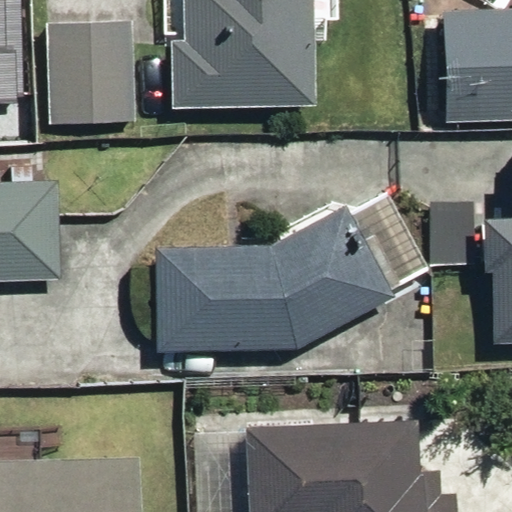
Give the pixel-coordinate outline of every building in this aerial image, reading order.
[(182,36),(183,104),(328,101),(325,0),(194,0),(196,36),(182,36)] [(511,4),(452,6),(455,118),(511,116),(511,4)] [(140,16),(54,16),(53,123),(138,124),(140,16)] [(68,176),(0,178),(0,278),(70,277),(68,176)] [(163,241),(164,348),(307,347),(407,293),(402,283),(441,262),(400,186),(362,207),(358,200),(283,240),(163,241)] [(506,264),(507,335),(511,334),(511,207),(498,207),(498,264),(506,264)] [(435,408),(263,415),(266,511),(469,511),(466,490),(450,490),(449,464),(437,465),(435,408)] [(150,451),(0,454),(0,511),(156,511),(157,504),(150,451)]
